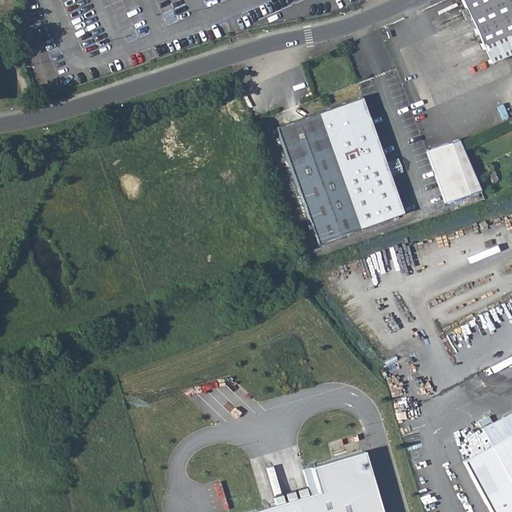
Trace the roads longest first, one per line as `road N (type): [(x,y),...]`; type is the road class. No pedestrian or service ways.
road 1 (residential): [(413,0),(0,125)]
road 2 (unknown): [(382,83),(423,198),(411,217),(308,247),(270,131),(282,118)]
